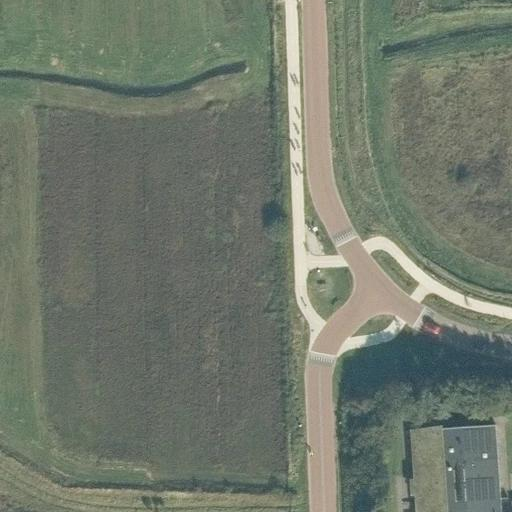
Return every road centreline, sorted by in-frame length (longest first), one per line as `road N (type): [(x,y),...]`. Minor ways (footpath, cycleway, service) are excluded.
road 1 (track): [(324,509),(54,502),(0,471)]
road 2 (unclassified): [(376,290),(323,191),(310,0)]
road 3 (unclassified): [(324,511),(321,356),(376,290)]
road 4 (unclassified): [(511,348),(456,336),(376,290)]
